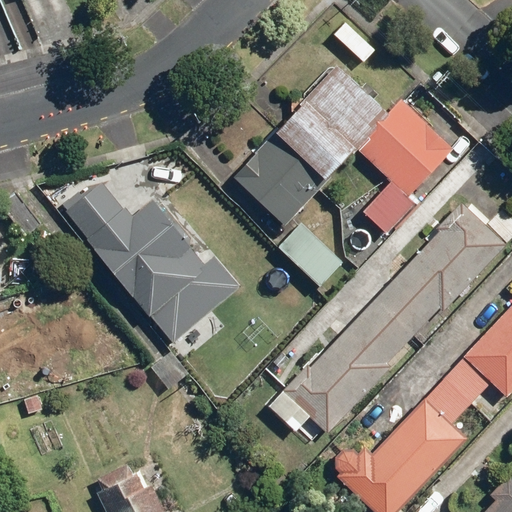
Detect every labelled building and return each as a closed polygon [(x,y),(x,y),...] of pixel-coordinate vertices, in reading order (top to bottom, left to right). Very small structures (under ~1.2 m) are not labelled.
[(399,108),(344,56),(307,95),(310,97),(282,127),(332,174),(359,145),(362,147),(399,108)] [(394,177),(365,208),(390,231),(420,198),(413,191),(457,144),(408,98),(399,108),(362,147),(394,177)] [(332,175),(280,127),(238,172),(290,220),(332,175)] [(153,314),(175,339),(242,279),(216,250),(212,254),(157,193),(137,211),(106,175),(87,192),(83,188),(66,203),(101,242),(97,246),(156,312),(153,314)] [(331,430),(397,362),(392,357),(445,302),(448,305),(510,241),(465,197),(441,221),(447,227),(314,363),(311,361),(274,400),(301,427),(314,413),(331,430)] [(346,260),(303,218),(280,241),(323,283),(346,260)] [(0,278),(9,276),(0,245),(0,278)] [(10,297),(0,300),(0,321),(17,316),(10,297)] [(511,305),(468,352),(510,392),(511,389),(511,305)] [(192,370),(174,347),(153,365),(171,387),(192,370)] [(464,355),(428,395),(454,419),(491,380),(464,355)] [(454,419),(428,395),(375,452),(366,443),(339,473),(381,511),(397,511),(470,433),(454,419)] [(101,485),(95,488),(108,511),(179,511),(150,458),(133,468),(130,461),(98,479),(101,485)] [(511,511),(511,482),(483,511),(511,511)]
